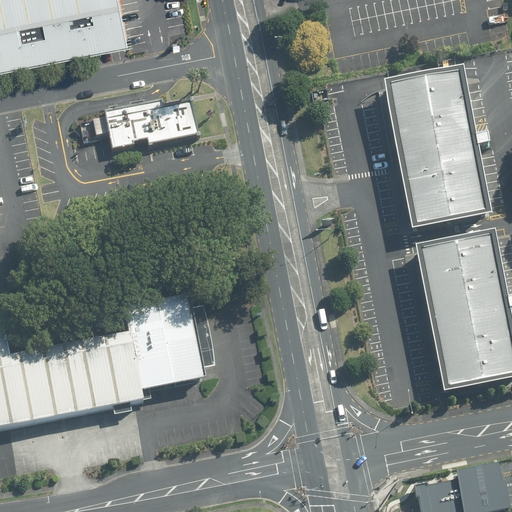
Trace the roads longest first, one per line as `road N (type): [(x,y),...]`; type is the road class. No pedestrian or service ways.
road 1 (primary): [(248,51),(303,320)]
road 2 (unknown): [(62,438),(213,395),(226,363),(225,295)]
road 3 (unclassified): [(0,101),(248,51)]
road 4 (primary): [(173,490),(263,448),(277,432),(293,397),(303,320)]
road 5 (primary): [(303,320),(346,401),(367,418),(472,434)]
road 6 (tertiary): [(327,461),(173,490)]
road 7 (secondary): [(472,434),(327,461)]
road 8 (primary): [(303,320),(327,461)]
road 9 (primary): [(300,511),(292,501),(252,489),(173,490)]
